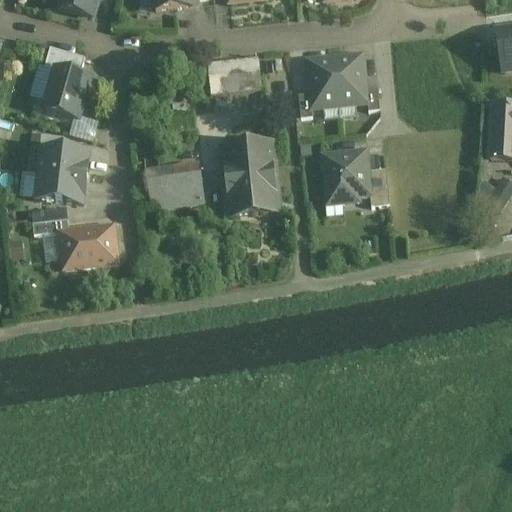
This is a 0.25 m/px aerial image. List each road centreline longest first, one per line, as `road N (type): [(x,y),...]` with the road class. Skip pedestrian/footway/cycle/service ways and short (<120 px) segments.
road 1 (residential): [(377,30),(157,53),(111,50)]
road 2 (residential): [(111,50),(130,260)]
